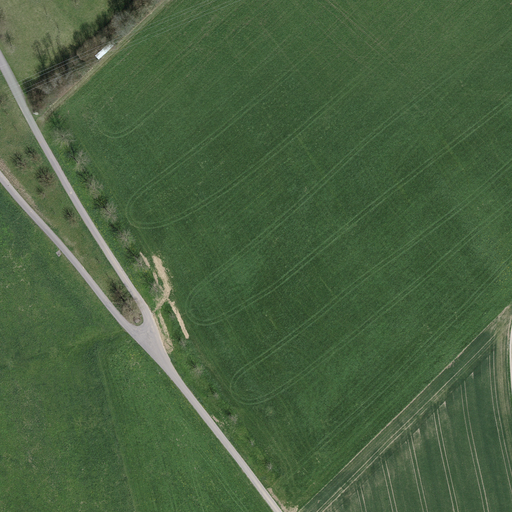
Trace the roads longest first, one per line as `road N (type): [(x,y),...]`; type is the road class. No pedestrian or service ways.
road 1 (track): [(152,349),(149,318),(0,60)]
road 2 (track): [(152,349),(0,174)]
road 3 (track): [(274,511),(152,349)]
